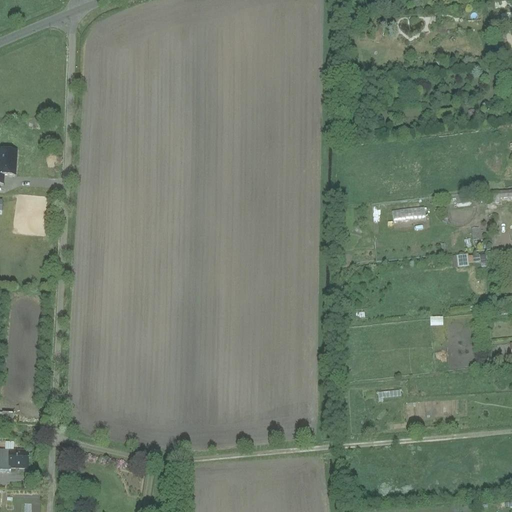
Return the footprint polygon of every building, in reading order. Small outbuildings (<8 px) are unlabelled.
[(20,176),(21,151),(1,150),(0,171),(0,175),(4,175),(20,176)] [(511,190),(488,192),(488,200),(511,197),(511,190)] [(471,255),(471,263),(488,262),(488,254),(471,255)] [(468,256),(456,257),(457,268),(469,267),(468,256)] [(446,316),(433,318),(435,327),(448,325),(446,316)] [(12,404),(0,403),(0,414),(12,414),(12,404)] [(14,450),(0,449),(0,473),(14,474),(14,468),(14,450)] [(14,450),(14,468),(32,468),(33,451),(14,450)]
